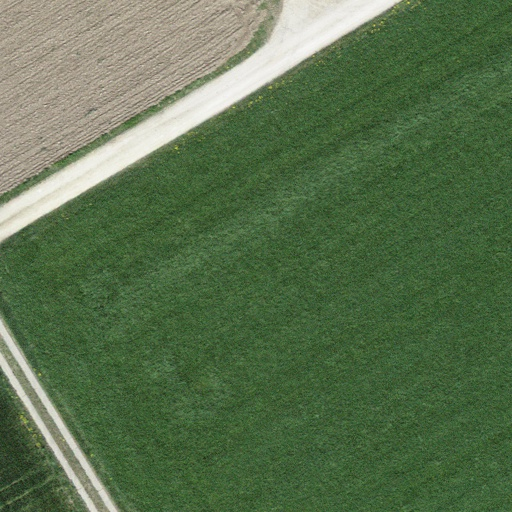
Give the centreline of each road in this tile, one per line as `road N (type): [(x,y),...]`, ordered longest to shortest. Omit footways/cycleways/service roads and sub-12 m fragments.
road 1 (track): [(0,222),(331,26)]
road 2 (track): [(107,511),(0,338)]
